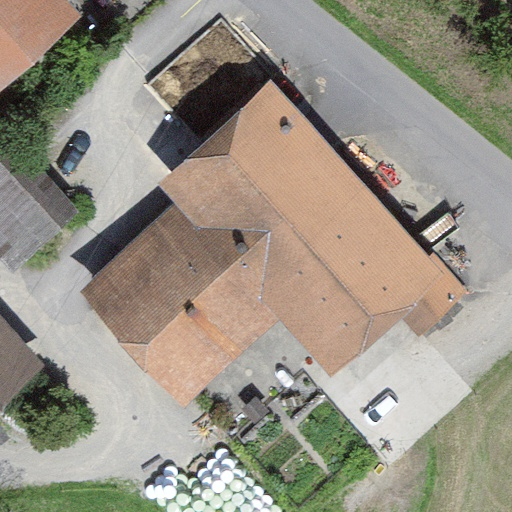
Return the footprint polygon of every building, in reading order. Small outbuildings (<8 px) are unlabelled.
[(0,0),(0,54),(55,7),(48,0),(0,0)] [(172,199),(77,284),(167,385),(262,300),(311,355),(378,295),(399,317),(436,284),(252,80),(148,172),(172,199)] [(0,171),(14,159),(0,142),(0,171)] [(0,171),(0,244),(50,200),(14,159),(0,171)] [(0,338),(0,369),(15,356),(0,338)]
